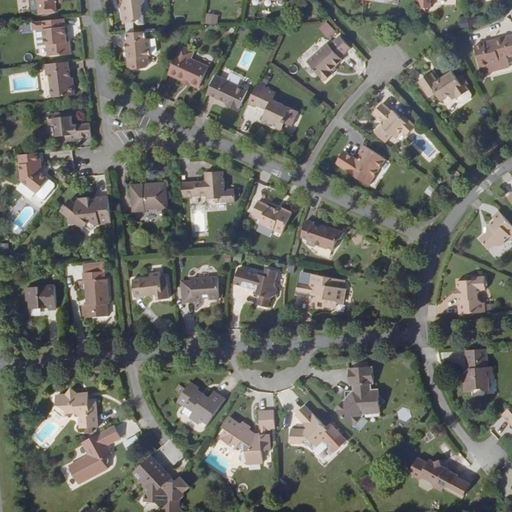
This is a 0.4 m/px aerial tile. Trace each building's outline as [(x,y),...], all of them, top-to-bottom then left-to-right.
[(37,0),(39,14),(57,12),(55,0),(37,0)] [(145,0),(123,0),(124,3),(125,11),(122,14),(123,24),(136,22),(140,25),(146,25),(144,15),(142,6),(146,1),(145,0)] [(420,0),(421,13),(426,12),(426,8),(431,8),(430,0),(420,0)] [(205,14),(205,25),(217,25),(217,14),(205,14)] [(42,22),(33,23),(34,31),(37,30),(38,46),(47,45),(48,56),(71,54),(70,44),(67,44),(67,36),(65,19),(42,21),(42,22)] [(326,34),(332,28),(325,20),(319,27),(326,34)] [(259,24),(257,31),(265,34),(268,27),(259,24)] [(146,32),(127,33),(127,41),(125,41),(126,51),(131,51),(132,54),(130,55),(131,60),(127,60),(128,66),(132,70),(146,68),(150,63),(149,57),(152,56),(150,39),(147,39),(146,32)] [(485,43),(475,46),(481,67),(491,64),(490,63),(500,61),(499,60),(511,56),(511,35),(494,40),(494,42),(486,44),(485,43)] [(328,43),(307,62),(325,81),(333,74),(332,73),(331,71),(335,67),(343,60),(341,58),(351,48),(340,36),(330,46),(328,43)] [(195,52),(182,46),(170,72),(179,76),(178,78),(183,81),(192,85),(193,83),(201,86),(209,67),(192,59),(195,52)] [(69,62),(46,64),(47,76),(50,76),(53,98),(75,95),(74,84),(72,84),(71,78),(69,62)] [(432,73),(419,81),(430,98),(436,93),(442,101),(449,95),(453,92),(457,97),(458,99),(469,90),(467,86),(464,88),(462,85),(467,82),(462,74),(457,78),(453,71),(438,81),(432,73)] [(248,90),(216,76),(208,94),(227,103),(226,104),(239,111),(248,90)] [(267,85),(259,81),(248,104),(256,108),(257,106),(265,110),(266,107),(268,108),(267,111),(262,121),(270,125),(270,124),(283,130),(286,123),(293,127),(299,112),(273,99),(276,92),(266,87),(267,85)] [(469,90),(458,99),(460,102),(464,103),(471,98),(472,95),(469,90)] [(383,103),(373,113),(383,122),(384,123),(382,126),(375,133),(386,142),(392,136),(395,138),(402,131),(407,136),(416,126),(405,116),(402,119),(393,111),(392,112),(383,103)] [(61,113),(48,114),(49,125),(56,124),(57,135),(66,135),(70,134),(70,140),(92,137),(91,123),(74,125),(73,116),(61,117),(61,113)] [(359,160),(344,151),(337,163),(349,171),(349,172),(369,185),(378,172),(374,170),(383,157),(365,146),(360,154),(362,155),(359,160)] [(40,153),(19,155),(22,181),(38,193),(49,179),(43,174),(40,171),(39,162),(41,162),(40,153)] [(386,159),(383,157),(374,170),(378,172),(386,159)] [(206,180),(183,182),(184,197),(207,196),(216,198),(217,204),(236,202),(235,189),(226,189),(224,171),(211,172),(211,178),(209,180),(206,180)] [(55,183),(49,179),(38,193),(38,196),(42,199),(45,199),(55,186),(55,183)] [(145,184),(132,185),(134,212),(146,211),(146,209),(158,209),(159,210),(169,209),(167,183),(156,183),(156,184),(145,185),(145,184)] [(76,202),(71,199),(61,212),(69,218),(70,226),(77,224),(80,227),(86,227),(86,226),(90,223),(92,223),(96,226),(112,224),(109,196),(97,197),(96,199),(96,203),(91,203),(90,197),(79,198),(76,202)] [(279,210),(259,201),(252,215),(262,219),(261,223),(283,233),(292,213),(281,207),(279,210)] [(26,206),(14,222),(22,228),(34,211),(26,206)] [(487,233),(480,239),(490,250),(496,245),(503,246),(505,244),(505,241),(511,234),(511,224),(499,211),(493,217),(495,220),(487,227),(487,233)] [(315,223),(308,220),(301,237),(309,239),(307,244),(314,247),(318,245),(334,251),(337,241),(342,238),(344,232),(323,225),(320,227),(314,225),(315,223)] [(90,223),(86,226),(92,231),(96,226),(92,223),(90,223)] [(266,274),(248,269),(243,287),(256,290),(260,292),(259,297),(257,304),(269,307),(272,297),(277,295),(278,289),(275,285),(277,279),(266,275),(266,274)] [(105,271),(84,273),(85,284),(86,284),(88,305),(83,305),(84,318),(109,316),(108,304),(110,304),(108,279),(106,279),(105,271)] [(151,277),(133,279),(136,298),(153,295),(152,292),(158,291),(159,294),(163,299),(170,298),(167,277),(162,277),(161,272),(150,273),(151,277)] [(345,280),(305,273),(305,276),(300,275),(297,293),(309,295),(318,297),(316,308),(324,309),(325,306),(335,308),(336,302),(344,303),(346,290),(343,289),(345,280)] [(193,280),(182,281),(184,304),(187,303),(187,302),(195,302),(195,301),(205,300),(205,299),(210,298),(210,299),(220,299),(219,276),(193,278),(193,280)] [(464,281),(457,281),(458,288),(461,291),(461,295),(458,299),(458,300),(459,314),(486,312),(486,302),(482,303),(479,300),(479,294),(482,291),(486,290),(485,276),(467,278),(464,281)] [(56,285),(26,288),(27,301),(29,301),(30,309),(42,309),(41,307),(49,306),(49,308),(49,311),(58,310),(56,285)] [(152,292),(153,295),(156,294),(157,300),(163,299),(159,294),(158,291),(152,292)] [(487,349),(466,350),(467,365),(470,368),(471,372),(469,374),(464,374),(465,393),(473,392),(476,389),(482,389),(485,391),(490,391),(489,378),(493,378),(492,366),(488,367),(487,349)] [(344,401),(335,410),(353,426),(361,416),(359,415),(364,411),(379,410),(379,406),(384,400),(378,395),(378,390),(371,390),(371,384),(375,384),(373,366),(349,368),(350,386),(354,386),(355,391),(347,392),(347,399),(345,401),(344,401)] [(199,388),(191,382),(186,390),(184,389),(181,394),(182,395),(178,402),(186,407),(182,412),(200,424),(203,421),(208,425),(226,398),(215,391),(210,398),(198,389),(199,388)] [(184,389),(180,386),(176,391),(181,394),(184,389)] [(67,394),(57,395),(57,406),(60,406),(65,411),(65,414),(77,413),(79,416),(80,429),(99,427),(97,399),(90,399),(87,400),(79,393),(72,388),(67,394)] [(306,405),(296,414),(308,428),(306,429),(292,428),(291,444),(307,445),(313,451),(324,441),(327,444),(340,432),(331,423),(328,426),(325,426),(306,405)] [(57,406),(54,410),(62,418),(65,414),(65,411),(60,406),(57,406)] [(511,406),(503,415),(511,425),(511,406)] [(274,410),(259,411),(260,429),(261,429),(266,429),(276,428),(274,410)] [(241,424),(230,416),(223,427),(226,429),(220,438),(236,449),(238,447),(243,440),(245,442),(246,452),(247,464),(263,463),(263,451),(271,450),(270,434),(267,434),(262,434),(261,434),(254,435),(253,431),(250,429),(251,427),(243,421),(241,424)] [(115,425),(83,442),(89,456),(69,466),(79,485),(109,469),(104,460),(113,455),(108,445),(122,438),(115,425)] [(173,478),(152,455),(134,473),(145,484),(144,494),(149,495),(149,499),(153,502),(157,502),(163,509),(165,507),(168,511),(167,511),(184,511),(181,507),(181,500),(185,496),(185,493),(191,487),(181,476),(176,482),(168,482),(173,478)] [(428,463),(418,457),(412,470),(412,476),(420,480),(425,478),(433,483),(434,487),(442,492),(444,488),(447,484),(450,486),(452,487),(459,474),(447,468),(444,469),(442,465),(439,467),(436,465),(435,462),(430,459),(428,463)]
